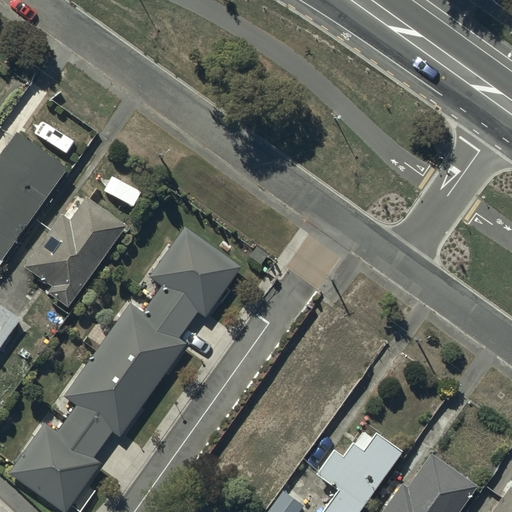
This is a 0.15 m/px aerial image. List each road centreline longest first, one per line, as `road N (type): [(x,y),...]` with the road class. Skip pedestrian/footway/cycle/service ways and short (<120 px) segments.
road 1 (residential): [(401,264),(32,0)]
road 2 (residential): [(401,264),(509,106)]
road 3 (secondary): [(359,0),(509,106)]
road 4 (residential): [(511,343),(401,264)]
